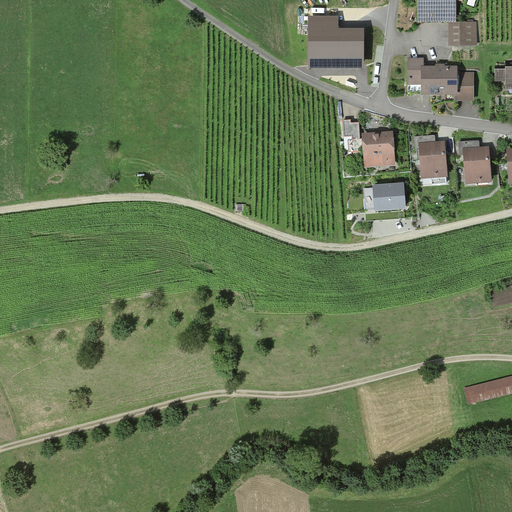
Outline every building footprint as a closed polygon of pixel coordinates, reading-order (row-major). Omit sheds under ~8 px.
[(457,24),(456,0),(417,0),(417,24),(449,24),(457,24)] [(477,24),(457,24),(449,24),(449,46),(477,46),(477,24)] [(424,59),(410,59),(410,93),(423,92),(423,97),(453,97),(453,102),(475,102),(475,73),(457,74),(457,68),(425,68),(424,59)] [(511,66),(505,67),(505,69),(496,69),(496,82),(505,82),(506,89),(511,88),(511,66)] [(349,140),(349,152),(363,152),(364,167),(395,166),(394,132),(376,133),(362,133),(362,139),(360,139),(360,123),(352,123),(352,120),(342,120),(343,139),(352,138),(352,140),(349,140)] [(415,148),(420,148),(422,180),(448,178),(445,141),(436,142),(435,136),(415,137),(415,148)] [(480,141),(459,142),(459,154),(463,154),(465,185),(491,183),(489,146),(480,147),(480,141)] [(406,210),(404,184),(373,186),(374,189),(364,190),(366,220),(403,218),(405,218),(404,210),(406,210)] [(511,302),(511,285),(488,292),(492,307),(511,302)] [(511,375),(463,388),(467,406),(511,394),(511,375)]
